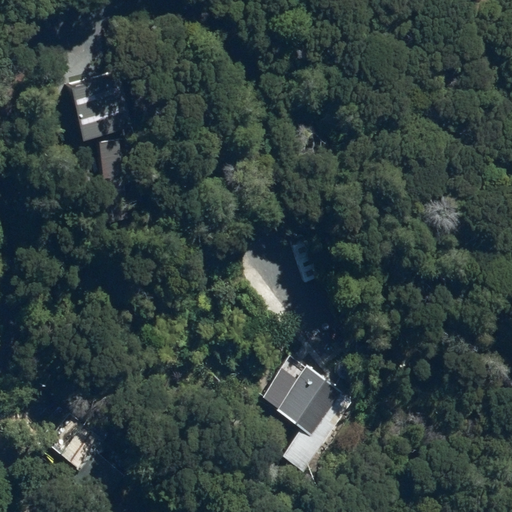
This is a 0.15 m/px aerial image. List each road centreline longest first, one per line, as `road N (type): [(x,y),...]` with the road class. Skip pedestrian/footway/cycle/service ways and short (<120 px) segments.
road 1 (residential): [(175,0),(212,22),(229,50),(270,221)]
road 2 (residential): [(0,91),(32,32),(61,8),(98,0)]
